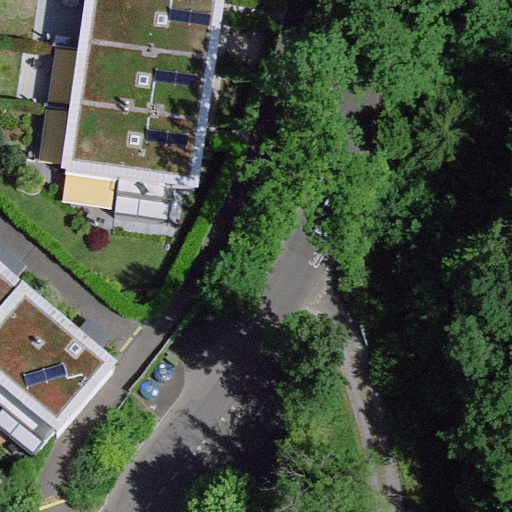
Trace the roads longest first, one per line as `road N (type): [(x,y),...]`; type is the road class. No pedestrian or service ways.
road 1 (residential): [(376,0),(343,180),(235,373)]
road 2 (residential): [(235,373),(118,511)]
road 3 (residential): [(268,511),(235,373)]
